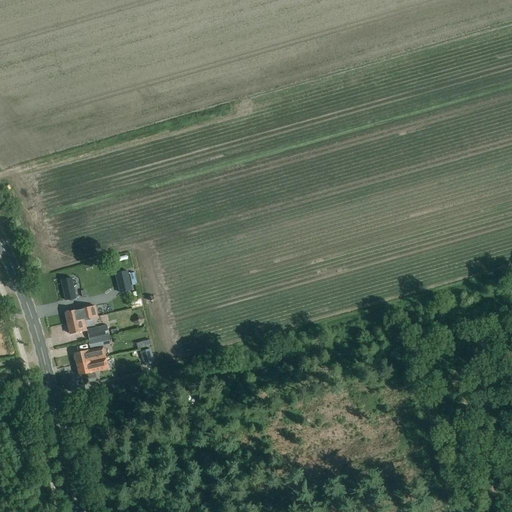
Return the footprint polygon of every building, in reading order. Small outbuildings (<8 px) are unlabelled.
[(128,271),(115,274),(120,294),(133,291),(128,271)] [(71,279),(61,281),(66,300),(75,298),(71,279)] [(68,324),(84,320),(98,317),(96,306),(65,313),(68,324)] [(84,320),(68,324),(70,334),(86,331),(84,320)] [(107,326),(90,329),(87,330),(89,341),(109,337),(107,326)] [(107,337),(88,342),(89,350),(109,346),(107,337)] [(77,365),(106,358),(103,348),(74,354),(77,365)] [(148,350),(139,353),(143,366),(153,363),(148,350)] [(106,358),(77,365),(79,375),(108,369),(106,358)]
